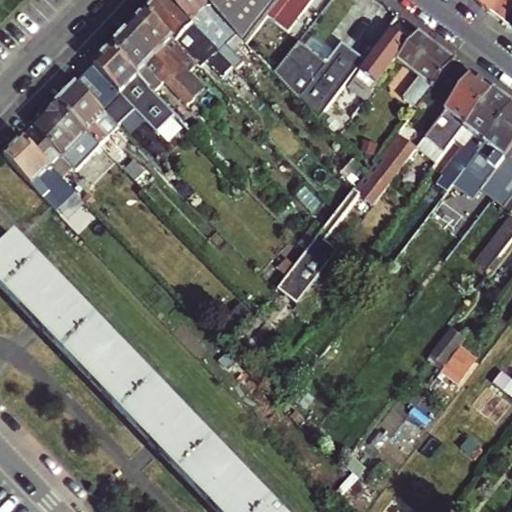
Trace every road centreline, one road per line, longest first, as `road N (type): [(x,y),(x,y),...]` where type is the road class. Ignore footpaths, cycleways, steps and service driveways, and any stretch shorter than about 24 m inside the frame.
road 1 (residential): [(0,94),(89,0)]
road 2 (residential): [(415,0),(511,76)]
